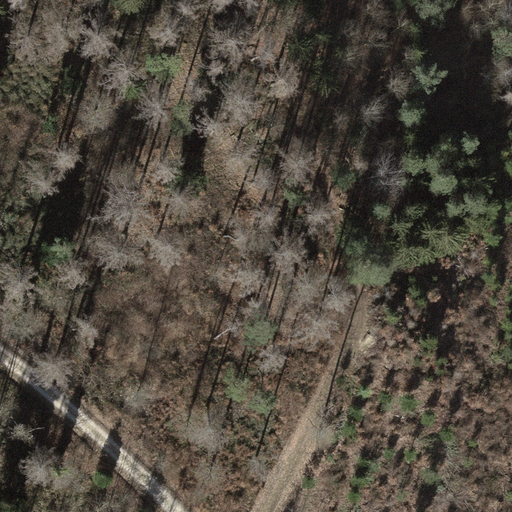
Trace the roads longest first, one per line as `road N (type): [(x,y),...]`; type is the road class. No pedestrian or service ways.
road 1 (track): [(260,511),(354,314),(278,0)]
road 2 (track): [(185,511),(174,492),(60,387),(0,347)]
